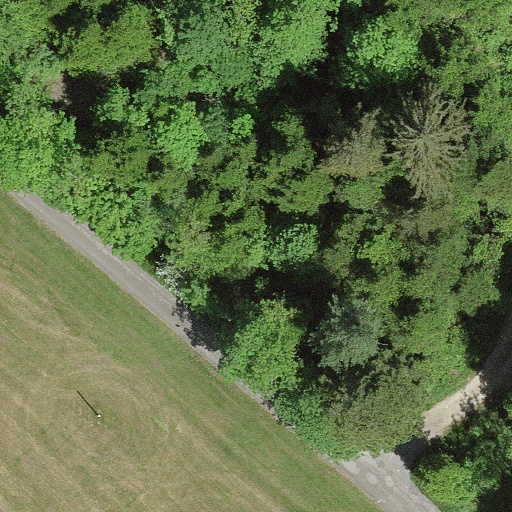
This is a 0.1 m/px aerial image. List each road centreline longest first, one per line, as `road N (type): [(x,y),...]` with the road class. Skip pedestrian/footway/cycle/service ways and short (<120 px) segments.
road 1 (unclassified): [(404,511),(0,169)]
road 2 (track): [(373,481),(511,359)]
